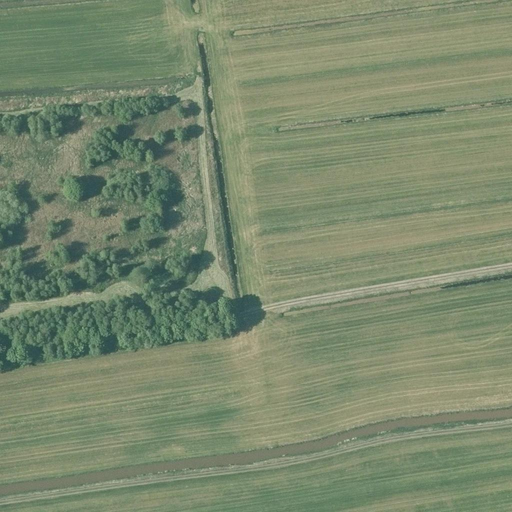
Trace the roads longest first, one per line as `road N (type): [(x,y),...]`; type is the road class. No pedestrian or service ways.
road 1 (track): [(0,358),(511,266)]
road 2 (track): [(0,500),(511,423)]
